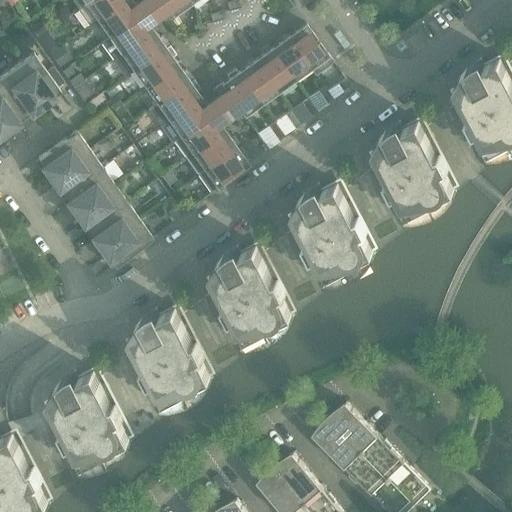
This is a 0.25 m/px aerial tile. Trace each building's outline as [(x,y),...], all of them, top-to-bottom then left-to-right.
[(73,0),(79,8),(90,0),(73,0)] [(90,0),(79,8),(78,9),(89,26),(97,20),(102,17),(122,3),(126,0),(90,0)] [(102,17),(97,20),(109,37),(114,34),(134,20),(148,9),(141,0),(136,4),(132,0),(126,0),(122,3),(102,17)] [(141,0),(148,9),(161,0),(141,0)] [(158,10),(166,5),(163,0),(161,0),(148,9),(155,18),(161,14),(158,10)] [(163,0),(166,5),(169,8),(174,15),(191,4),(188,0),(163,0)] [(240,8),(238,2),(237,0),(233,0),(227,2),(229,11),(240,8)] [(166,5),(158,10),(161,14),(166,21),(174,15),(169,8),(166,5)] [(148,23),(155,18),(148,9),(134,20),(114,34),(109,37),(101,43),(113,59),(125,50),(145,36),(154,30),(148,23)] [(223,20),(221,13),(221,11),(210,14),(212,23),(223,20)] [(311,68),(311,69),(315,75),(334,62),(327,52),(318,41),(317,38),(306,23),(304,24),(302,21),(293,27),(295,31),(288,35),(294,43),(307,61),(311,68)] [(43,22),(33,30),(38,37),(49,30),(43,22)] [(204,23),(193,25),(196,34),(207,31),(205,25),(204,23)] [(168,43),(162,34),(158,37),(154,30),(145,36),(125,50),(113,59),(125,76),(133,70),(137,67),(157,53),(165,47),(165,46),(168,43)] [(276,39),(278,42),(272,47),(277,55),(290,73),(295,80),(311,69),(311,68),(307,61),(294,43),(288,35),(288,36),(285,32),(276,39)] [(52,39),(44,45),(50,54),(58,48),(52,39)] [(262,54),(255,59),(260,66),(273,85),(278,92),(295,80),(290,73),(277,55),(272,47),(271,48),(268,44),(259,51),(262,54)] [(173,57),(176,54),(170,45),(166,48),(165,47),(157,53),(137,67),(133,70),(145,87),(149,84),(169,70),(177,63),(173,57)] [(60,47),(58,48),(50,54),(59,67),(69,60),(60,47)] [(60,90),(58,87),(64,82),(53,67),(47,71),(33,52),(14,65),(43,105),(52,99),(51,97),(60,90)] [(252,56),(243,63),(245,66),(238,71),(244,78),(257,96),(262,103),(278,92),(273,85),(260,66),(255,59),(254,60),(252,56)] [(0,511),(46,511),(51,508),(99,468),(108,464),(116,460),(124,454),(130,447),(162,418),(178,404),(195,396),(203,390),(209,384),(260,340),(269,337),(278,332),(286,326),(291,320),(325,293),(341,278),(350,275),(359,270),(367,264),(372,258),(422,216),(431,213),(440,208),(447,202),(453,196),(472,179),(478,175),(503,152),(511,149),(511,148),(511,60),(505,66),(501,57),(486,65),(482,58),(475,61),(467,68),(466,70),(464,71),(463,72),(462,74),(461,76),(460,77),(459,79),(458,81),(457,82),(456,84),(455,86),(462,98),(424,128),(419,120),(404,128),(401,120),(394,124),(386,130),(386,131),(385,131),(385,132),(384,132),(384,133),(383,133),(383,134),(382,134),(382,135),(381,136),(380,137),(380,138),(379,139),(379,140),(378,140),(378,141),(377,142),(377,143),(376,144),(376,145),(375,146),(375,147),(375,148),(374,148),(381,161),(342,190),(338,182),(323,190),(319,183),(313,186),(305,193),(303,194),(302,196),(301,197),(300,199),(299,200),(297,202),(296,204),(296,205),(295,207),(294,209),(293,211),(300,223),(261,253),(257,245),(242,252),(238,245),(232,249),(223,255),(222,257),(221,258),(220,260),(218,261),(217,263),(216,264),(215,266),(214,268),(213,269),(213,271),(212,273),(218,286),(180,315),(176,307),(161,315),(157,308),(151,311),(143,317),(142,318),(141,319),(140,320),(140,321),(139,321),(139,322),(138,322),(138,323),(137,324),(136,325),(136,326),(135,326),(135,327),(134,328),(134,329),(133,330),(133,331),(132,332),(132,333),(131,334),(131,335),(137,348),(99,378),(95,369),(80,377),(76,370),(70,373),(62,380),(61,380),(61,381),(60,381),(60,382),(59,382),(59,383),(58,383),(58,384),(57,384),(57,385),(56,386),(55,387),(55,388),(54,389),(53,390),(53,391),(52,392),(52,393),(51,393),(51,394),(51,395),(50,396),(50,397),(50,398),(56,411),(38,426),(32,415),(20,419),(14,421),(8,423),(8,424),(9,425),(9,427),(10,428),(10,430),(11,431),(12,433),(0,438),(0,511)] [(189,80),(189,79),(192,77),(186,68),(182,70),(177,63),(169,70),(149,84),(145,87),(157,104),(161,101),(181,87),(189,80)] [(14,65),(0,74),(0,81),(24,116),(33,110),(35,111),(43,105),(14,65)] [(69,65),(62,71),(67,77),(74,72),(69,65)] [(235,68),(226,74),(228,78),(222,83),(227,90),(230,94),(234,99),(237,105),(240,108),(245,115),(262,103),(257,96),(244,78),(238,71),(235,68)] [(80,73),(69,80),(74,87),(84,80),(80,73)] [(345,77),(328,90),(334,98),(351,85),(345,77)] [(161,101),(157,104),(149,109),(161,126),(173,117),(192,103),(201,97),(197,90),(200,88),(194,79),(190,81),(189,80),(181,87),(161,101)] [(16,122),(24,116),(0,81),(0,119),(8,130),(17,124),(16,122)] [(75,89),(83,101),(93,94),(84,82),(75,89)] [(222,83),(214,88),(219,95),(222,99),(230,94),(227,90),(222,83)] [(324,85),(308,97),(318,110),(334,98),(328,90),(324,85)] [(219,95),(213,100),(220,109),(234,99),(230,94),(222,99),(219,95)] [(116,96),(108,102),(113,109),(122,103),(116,96)] [(192,103),(173,117),(161,126),(171,141),(173,140),(179,135),(181,137),(185,134),(204,120),(220,109),(213,100),(207,104),(201,97),(192,103)] [(308,97),(291,109),(302,123),(318,110),(308,97)] [(234,99),(220,109),(226,118),(232,114),(229,110),(237,105),(234,99)] [(237,105),(229,110),(232,114),(237,121),(245,115),(240,108),(237,105)] [(220,123),(226,118),(220,109),(204,120),(185,134),(181,137),(179,135),(173,140),(186,158),(196,150),(216,137),(225,130),(220,123)] [(291,109),(275,121),(285,135),(302,123),(291,109)] [(275,121),(257,133),(268,148),(285,135),(275,121)] [(38,158),(45,167),(43,169),(49,177),(90,148),(76,130),(38,158)] [(236,146),(239,143),(233,135),(230,137),(225,130),(216,137),(196,150),(186,158),(198,175),(208,167),(227,153),(237,147),(236,146)] [(249,164),(244,157),(247,154),(241,146),(238,148),(237,147),(227,153),(208,167),(198,175),(211,193),(221,185),(240,171),(249,164)] [(90,148),(49,177),(55,186),(57,185),(63,194),(102,166),(90,148)] [(63,194),(70,203),(68,204),(74,212),(115,184),(102,166),(63,194)] [(161,178),(168,188),(177,182),(170,172),(161,178)] [(115,184),(74,212),(80,221),(82,220),(88,229),(127,201),(115,184)] [(88,229),(95,238),(93,239),(99,248),(140,219),(127,201),(88,229)] [(176,206),(168,212),(174,221),(182,214),(176,206)] [(115,266),(153,237),(140,219),(99,248),(105,256),(107,255),(115,266)] [(347,401),(331,417),(362,449),(378,433),(347,401)] [(331,417),(314,433),(345,465),(362,449),(331,417)] [(378,433),(362,449),(388,476),(405,460),(392,447),(393,445),(386,438),(385,440),(378,433)] [(362,449),(345,465),(352,472),(350,473),(357,481),(359,479),(372,492),(388,476),(362,449)] [(294,452),(277,466),(305,500),(323,486),(294,452)] [(388,476),(372,492),(391,511),(407,511),(432,488),(412,468),(405,460),(388,476)] [(277,466),(259,481),(284,511),(291,511),(305,500),(277,466)] [(344,511),(335,500),(337,499),(330,491),(329,493),(323,486),(305,500),(314,511),(344,511)] [(248,511),(238,498),(219,511),(248,511)] [(314,511),(305,500),(291,511),(314,511)]
